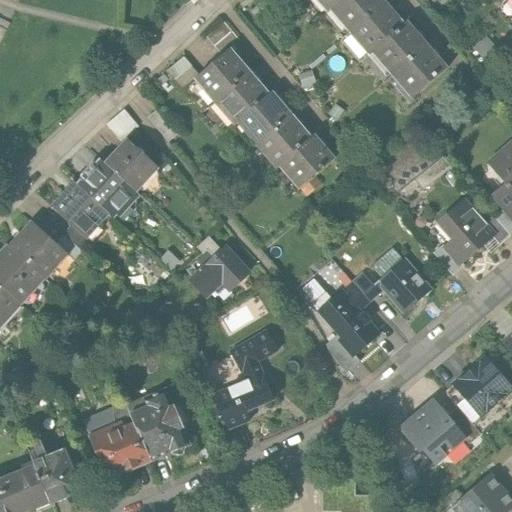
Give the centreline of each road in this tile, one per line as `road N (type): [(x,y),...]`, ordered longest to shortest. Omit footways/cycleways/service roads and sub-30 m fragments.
road 1 (residential): [(150,511),(322,439),(511,283)]
road 2 (residential): [(0,203),(215,0)]
